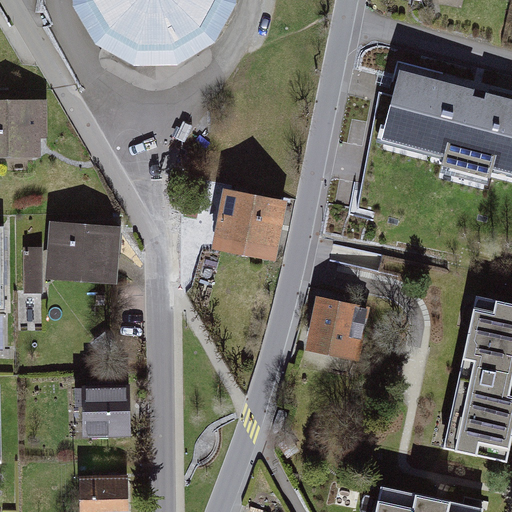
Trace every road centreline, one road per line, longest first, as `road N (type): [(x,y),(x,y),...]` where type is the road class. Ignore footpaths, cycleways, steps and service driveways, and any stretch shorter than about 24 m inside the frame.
road 1 (residential): [(219,511),(251,432),(293,274),(341,20)]
road 2 (residential): [(0,0),(98,136),(163,266)]
road 3 (unknown): [(163,266),(170,101),(226,46),(240,0)]
road 4 (residential): [(162,511),(163,266)]
road 5 (residential): [(341,20),(511,67)]
